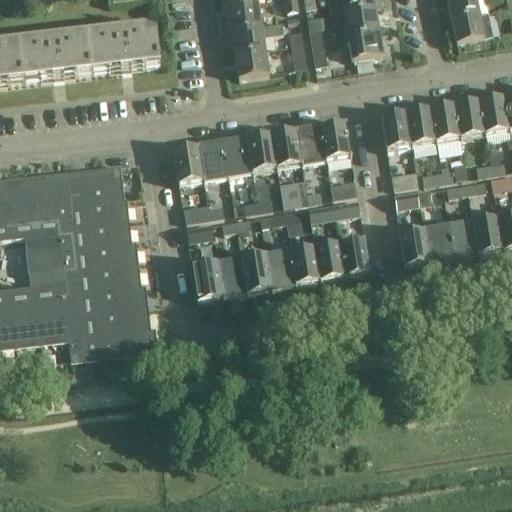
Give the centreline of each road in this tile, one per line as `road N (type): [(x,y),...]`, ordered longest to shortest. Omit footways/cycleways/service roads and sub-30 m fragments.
road 1 (residential): [(148,131),(176,351),(394,315)]
road 2 (residential): [(394,315),(360,96)]
road 3 (residential): [(0,151),(148,131)]
road 4 (residential): [(218,121),(360,96)]
road 5 (residential): [(218,121),(198,0)]
